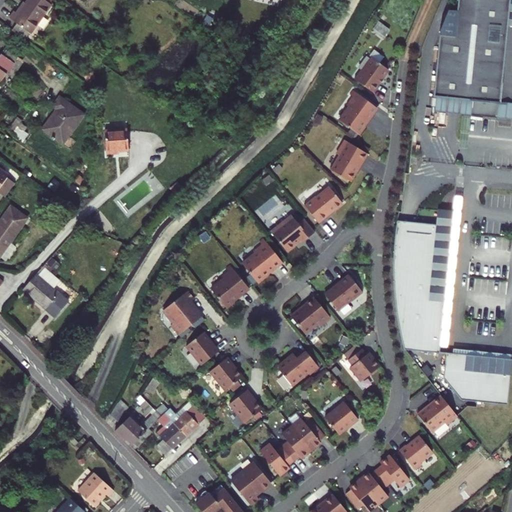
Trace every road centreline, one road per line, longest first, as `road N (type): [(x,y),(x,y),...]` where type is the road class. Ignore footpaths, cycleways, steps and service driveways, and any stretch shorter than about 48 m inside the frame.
road 1 (residential): [(278,511),(379,433),(393,411),(397,383),(377,284),(379,232)]
road 2 (tertiary): [(0,331),(149,486)]
road 3 (residential): [(404,64),(379,232)]
road 4 (residential): [(379,232),(348,234),(267,314)]
